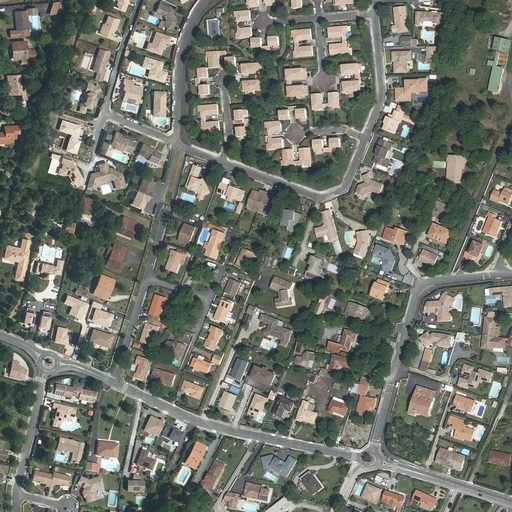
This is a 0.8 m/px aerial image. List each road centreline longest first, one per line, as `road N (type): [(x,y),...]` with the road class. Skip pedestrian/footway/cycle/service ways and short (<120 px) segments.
road 1 (residential): [(176,142),(313,196),(348,190),(382,94),(373,0)]
road 2 (residential): [(511,272),(432,280),(417,290),(372,450)]
road 3 (residential): [(361,457),(226,429),(113,382)]
road 4 (residential): [(205,0),(177,68),(176,142)]
road 5 (unknown): [(253,291),(203,422)]
road 6 (residential): [(396,466),(511,502)]
